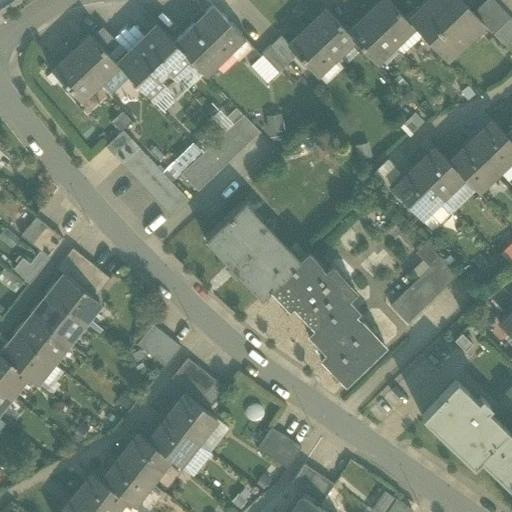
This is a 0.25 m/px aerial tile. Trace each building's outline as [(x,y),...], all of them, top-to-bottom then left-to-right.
[(406,20),(387,0),(380,0),(365,15),(394,45),(413,27),(406,20)] [(458,0),(427,0),(406,20),(413,27),(445,61),(483,25),(471,13),(458,0)] [(509,18),(491,0),(484,0),(471,13),(483,25),(492,34),(509,18)] [(243,38),(212,5),(204,12),(201,9),(190,19),(194,22),(173,42),(173,43),(190,61),(204,75),(229,52),(243,38)] [(346,32),(324,9),(306,27),(335,57),(353,40),(346,32)] [(394,45),(365,15),(346,32),(353,40),(376,63),(394,45)] [(511,20),(509,18),(492,34),(500,43),(511,32),(511,20)] [(173,42),(154,22),(149,27),(152,30),(149,33),(148,32),(139,41),(174,77),(190,61),(173,43),(173,42)] [(119,45),(102,27),(91,37),(108,55),(119,45)] [(335,57),(306,27),(288,43),(287,44),(296,54),(316,75),(335,57)] [(511,32),(500,43),(509,52),(511,48),(511,32)] [(91,37),(89,34),(70,53),(99,83),(118,65),(114,61),(108,55),(91,37)] [(288,43),(281,36),(270,45),(287,63),(296,54),(287,44),(288,43)] [(243,38),(229,52),(237,59),(251,46),(243,38)] [(174,77),(139,41),(126,53),(124,51),(114,61),(118,65),(150,99),(166,85),(162,81),(169,74),(173,78),(174,77)] [(287,63),(270,45),(261,54),(278,71),(287,63)] [(99,83),(70,53),(50,70),(79,100),(99,83)] [(235,108),(225,117),(232,124),(242,115),(235,108)] [(218,110),(211,117),(225,132),(232,124),(225,117),(218,110)] [(121,112),(110,122),(119,132),(130,121),(121,112)] [(414,113),(403,124),(412,133),(423,122),(414,113)] [(200,155),(180,174),(197,192),(258,133),(242,115),(232,124),(225,132),(215,141),(202,153),(200,155)] [(280,115),(265,117),(267,133),(282,131),(280,115)] [(511,142),(505,135),(492,121),(470,142),(498,171),(511,158),(511,142)] [(412,133),(403,124),(401,122),(397,125),(409,138),(413,134),(412,133)] [(122,130),(105,147),(113,155),(130,139),(122,130)] [(206,132),(194,145),(202,153),(215,141),(206,132)] [(130,139),(113,155),(121,164),(139,148),(130,139)] [(354,145),(357,159),(371,156),(368,142),(354,145)] [(498,171),(470,142),(449,163),(473,188),(477,192),(498,171)] [(200,155),(190,145),(162,172),(172,182),(180,174),(200,155)] [(139,148),(121,164),(130,173),(147,157),(139,148)] [(449,163),(434,148),(413,168),(440,198),(452,209),(473,188),(449,163)] [(147,157),(130,173),(138,181),(155,165),(147,157)] [(365,178),(379,193),(400,174),(386,159),(365,178)] [(162,172),(155,165),(138,181),(171,216),(188,199),(172,182),(162,172)] [(413,168),(391,189),(431,230),(448,213),(436,201),(440,198),(413,168)] [(298,260),(243,202),(204,239),(228,264),(225,266),(234,275),(236,273),(260,297),(268,289),(298,260)] [(35,217),(20,236),(30,243),(44,225),(35,217)] [(44,225),(30,243),(39,251),(54,232),(44,225)] [(54,232),(39,251),(48,258),(63,240),(54,232)] [(511,267),(511,241),(499,254),(511,267)] [(429,267),(439,257),(425,243),(415,253),(422,260),(429,267)] [(71,249),(56,268),(60,271),(65,275),(81,256),(71,249)] [(357,310),(346,298),(354,289),(330,264),(324,270),(321,267),(307,252),(269,288),(287,307),(290,303),(312,326),(306,331),(324,350),(318,355),(343,381),(383,343),(357,316),(354,312),(357,310)] [(81,256),(65,275),(75,283),(90,263),(81,256)] [(418,278),(389,305),(406,323),(456,275),(439,257),(429,267),(418,278)] [(429,267),(422,260),(411,271),(418,278),(429,267)] [(90,263),(75,283),(84,290),(100,271),(90,263)] [(65,275),(60,271),(44,292),(82,322),(98,302),(93,297),(84,290),(75,283),(65,275)] [(100,271),(84,290),(93,297),(108,278),(100,271)] [(82,322),(44,292),(28,312),(66,342),(82,322)] [(511,307),(496,322),(511,338),(511,307)] [(66,342),(28,312),(12,332),(50,362),(66,342)] [(152,324),(136,344),(145,352),(161,332),(152,324)] [(50,362),(12,332),(0,346),(0,354),(26,375),(35,382),(50,362)] [(161,332),(145,352),(155,359),(171,339),(161,332)] [(460,333),(453,341),(464,352),(472,344),(460,333)] [(171,339),(155,359),(164,367),(180,347),(171,339)] [(0,354),(0,387),(10,395),(26,375),(0,354)] [(187,357),(170,378),(180,385),(196,365),(187,357)] [(196,365),(180,385),(189,393),(205,372),(196,365)] [(205,372),(189,393),(199,400),(215,380),(205,372)] [(215,380),(199,400),(208,408),(224,387),(215,380)] [(504,428),(454,380),(421,416),(471,463),(478,457),(504,428)] [(0,407),(10,395),(0,387),(0,407)] [(215,419),(184,395),(166,417),(198,442),(215,419)] [(198,442),(166,417),(148,441),(170,458),(192,476),(193,476),(210,453),(210,452),(198,442)] [(280,434),(270,427),(256,448),(266,455),(280,434)] [(511,435),(504,428),(478,457),(511,489),(511,435)] [(148,441),(138,433),(119,457),(151,482),(170,458),(148,441)] [(280,434),(266,455),(276,462),(290,440),(280,434)] [(290,440),(276,462),(286,468),(300,447),(290,440)] [(151,482),(119,457),(101,481),(123,498),(133,506),(151,482)] [(333,484),(303,464),(289,484),(319,503),(333,484)] [(101,481),(91,473),(72,496),(92,511),(112,511),(123,498),(101,481)] [(92,511),(72,496),(60,511),(92,511)] [(324,511),(302,497),(291,511),(324,511)] [(408,511),(410,510),(394,500),(385,511),(408,511)]
